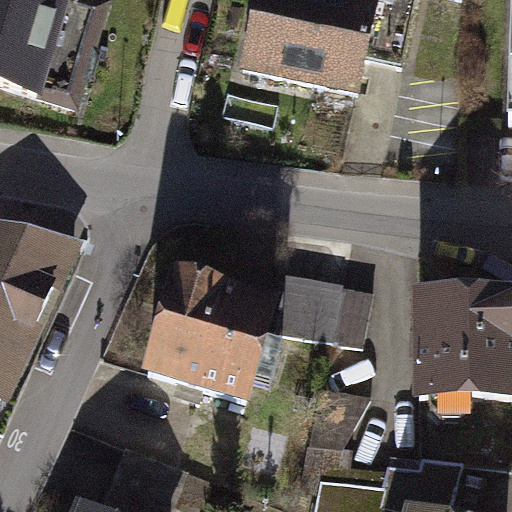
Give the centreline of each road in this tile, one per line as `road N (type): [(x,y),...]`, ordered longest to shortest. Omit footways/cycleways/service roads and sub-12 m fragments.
road 1 (residential): [(511,223),(144,194)]
road 2 (residential): [(144,194),(3,511)]
road 3 (residential): [(144,194),(189,0)]
road 4 (residential): [(144,194),(0,163)]
